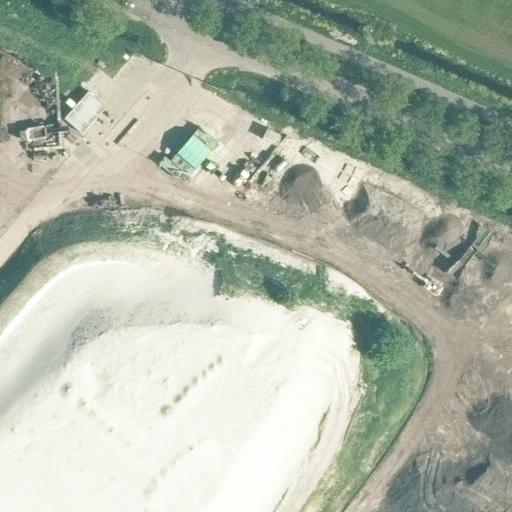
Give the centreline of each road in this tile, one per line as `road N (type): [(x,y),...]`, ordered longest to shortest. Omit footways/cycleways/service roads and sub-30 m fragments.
road 1 (track): [(91,171),(281,246),(475,351)]
road 2 (secondary): [(511,166),(134,0)]
road 3 (track): [(475,351),(344,511)]
road 4 (track): [(0,255),(59,189),(91,171)]
